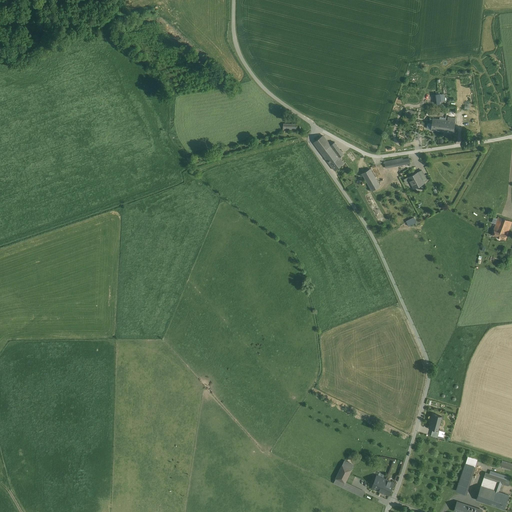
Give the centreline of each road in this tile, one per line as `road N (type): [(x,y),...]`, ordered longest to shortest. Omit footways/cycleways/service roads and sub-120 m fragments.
road 1 (unclassified): [(316,127),(310,142),(378,248),(428,365),(386,511)]
road 2 (unclassified): [(511,136),(375,157),(316,127)]
road 3 (unclassified): [(316,127),(245,65),(233,0)]
road 4 (track): [(182,163),(280,135),(310,140)]
